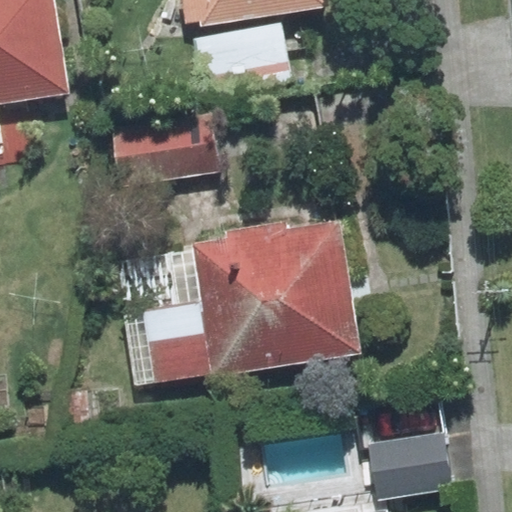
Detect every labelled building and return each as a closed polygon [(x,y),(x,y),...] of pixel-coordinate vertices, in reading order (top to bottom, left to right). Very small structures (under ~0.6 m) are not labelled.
[(0,0),(0,106),(69,98),(56,0),(0,0)] [(328,0),(194,0),(199,36),(331,20),(328,0)] [(210,108),(111,126),(124,196),(223,178),(210,108)] [(343,223),(193,244),(202,307),(148,314),(159,386),(362,358),(343,223)] [(343,435),(257,444),(262,492),(349,482),(343,435)] [(447,438),(367,454),(378,511),(381,511),(459,496),(447,438)]
